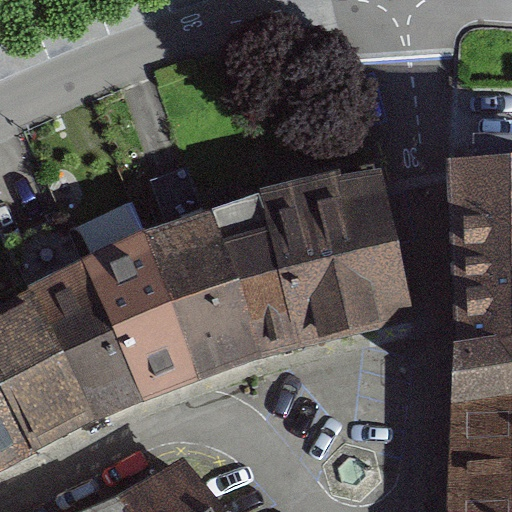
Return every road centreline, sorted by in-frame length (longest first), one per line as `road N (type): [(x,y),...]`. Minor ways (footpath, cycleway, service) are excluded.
road 1 (residential): [(405,511),(420,473),(429,368),(410,54),(392,0)]
road 2 (residential): [(0,113),(230,21),(367,0)]
road 3 (residential): [(300,511),(242,437),(212,424),(168,428),(88,460),(0,511)]
